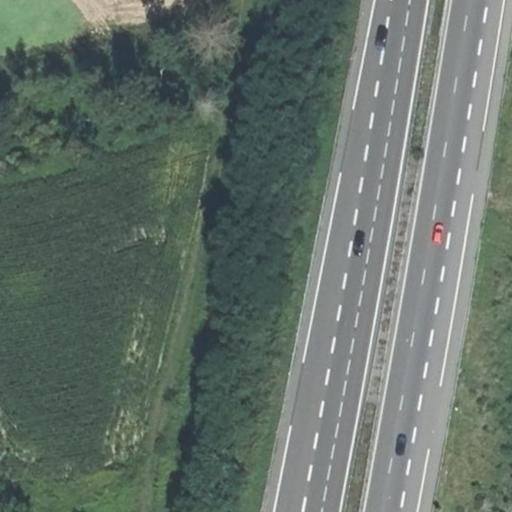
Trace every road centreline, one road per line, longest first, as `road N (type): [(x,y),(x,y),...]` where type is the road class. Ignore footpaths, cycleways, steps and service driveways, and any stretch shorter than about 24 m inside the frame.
road 1 (track): [(148,511),(244,0)]
road 2 (motorway): [(409,0),(318,511)]
road 3 (motorway): [(381,511),(468,0)]
